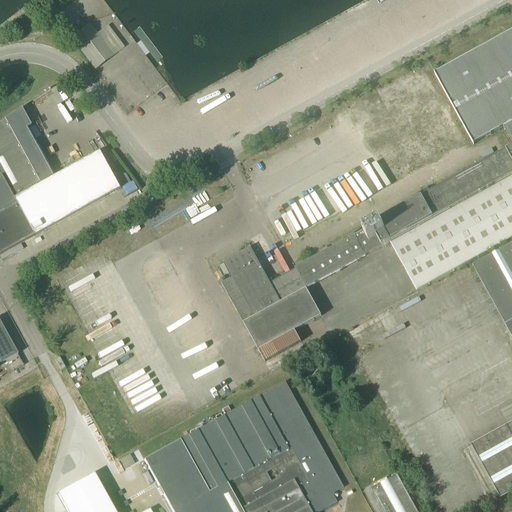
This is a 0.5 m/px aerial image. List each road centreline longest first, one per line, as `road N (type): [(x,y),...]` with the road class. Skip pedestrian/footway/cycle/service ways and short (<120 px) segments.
road 1 (unclassified): [(174,178),(504,0)]
road 2 (unclassified): [(43,354),(11,278),(174,178)]
road 3 (unclassified): [(0,61),(51,58),(174,178)]
road 4 (unknown): [(511,387),(466,411),(447,409),(427,398),(395,352)]
